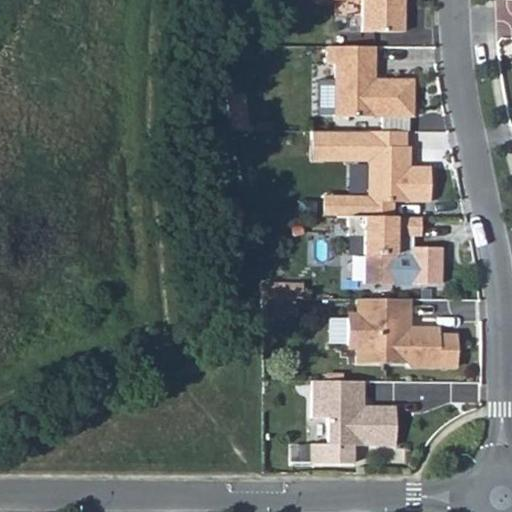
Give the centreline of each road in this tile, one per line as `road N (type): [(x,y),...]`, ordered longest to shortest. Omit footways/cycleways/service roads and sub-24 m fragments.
road 1 (residential): [(501,499),(501,307),(452,0)]
road 2 (residential): [(0,496),(501,499)]
